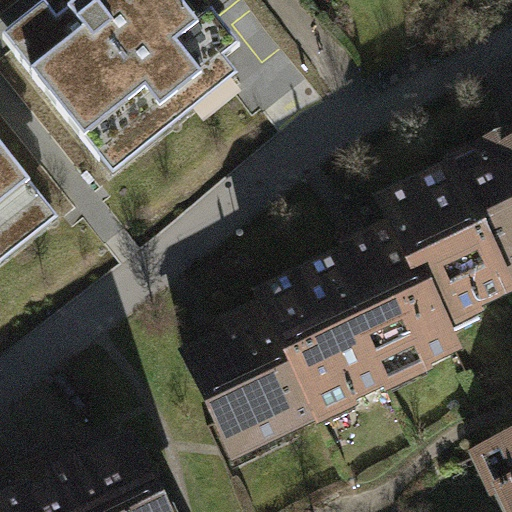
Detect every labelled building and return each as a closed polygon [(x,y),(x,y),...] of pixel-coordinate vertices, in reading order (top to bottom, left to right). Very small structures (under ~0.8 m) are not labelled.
[(191,28),(168,0),(80,0),(63,14),(51,23),(37,6),(0,35),(0,49),(93,163),(233,50),(206,17),(191,28)] [(179,356),(233,469),(315,430),(318,436),(361,416),(358,410),(386,397),(388,401),(434,379),(432,374),(463,359),(453,336),(486,321),(484,317),(511,303),(511,124),(500,130),(503,134),(442,163),(445,170),(373,205),(385,229),(338,251),(341,257),(254,298),(256,304),(210,325),(216,338),(179,356)] [(0,234),(37,205),(0,158),(0,234)] [(511,511),(511,425),(468,446),(499,511),(511,511)] [(0,511),(162,511),(131,445),(0,505),(0,511)]
